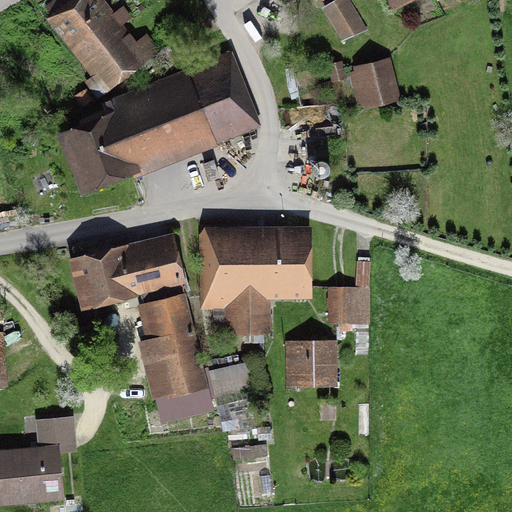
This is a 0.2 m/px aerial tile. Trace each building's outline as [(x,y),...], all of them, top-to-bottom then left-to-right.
[(97,96),(141,63),(91,0),(73,0),(72,1),(71,0),(58,0),(50,7),(103,74),(98,78),(100,80),(91,87),(97,96)] [(341,35),(348,36),(364,30),(346,0),(345,0),(327,11),(341,35)] [(180,37),(156,55),(167,68),(190,50),(180,37)] [(85,183),(130,167),(249,117),(226,59),(193,70),(195,75),(187,79),(188,82),(108,115),(111,122),(68,139),(85,183)] [(389,92),(384,69),(364,74),(363,72),(352,74),(360,103),(370,100),(370,97),(389,92)] [(89,88),(77,96),(83,105),(95,97),(89,88)] [(312,166),(312,173),(316,178),(323,178),(328,174),(329,167),(324,162),(317,162),(312,166)] [(224,333),(265,332),(264,285),(304,285),(304,240),(214,240),(214,285),(201,285),(201,307),(224,307),(224,333)] [(91,306),(108,302),(106,296),(153,285),(157,301),(146,303),(163,372),(148,375),(154,396),(157,395),(163,421),(211,409),(172,244),(120,257),(119,252),(80,261),(91,306)] [(355,286),(368,287),(370,262),(357,261),(355,286)] [(331,288),(331,322),(371,323),(368,287),(331,288)] [(328,340),(292,341),(292,381),(329,380),(328,340)] [(208,371),(214,396),(259,386),(254,361),(208,371)] [(40,448),(0,452),(0,496),(20,495),(20,501),(63,497),(58,451),(73,450),(70,417),(38,420),(40,448)]
